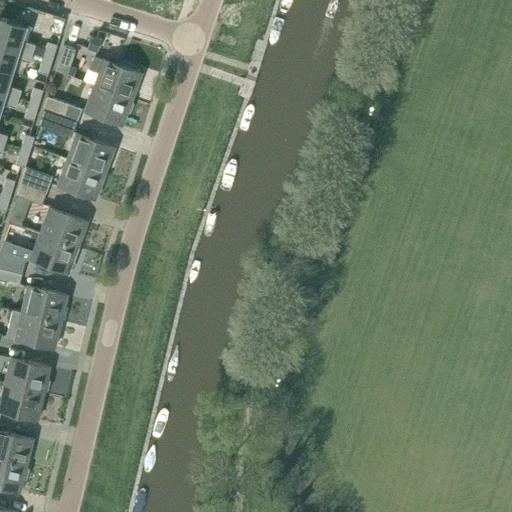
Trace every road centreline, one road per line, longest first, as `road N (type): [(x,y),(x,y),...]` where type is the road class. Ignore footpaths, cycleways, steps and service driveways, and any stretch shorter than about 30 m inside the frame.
road 1 (unclassified): [(68,511),(122,284),(197,41)]
road 2 (residential): [(70,0),(197,41)]
